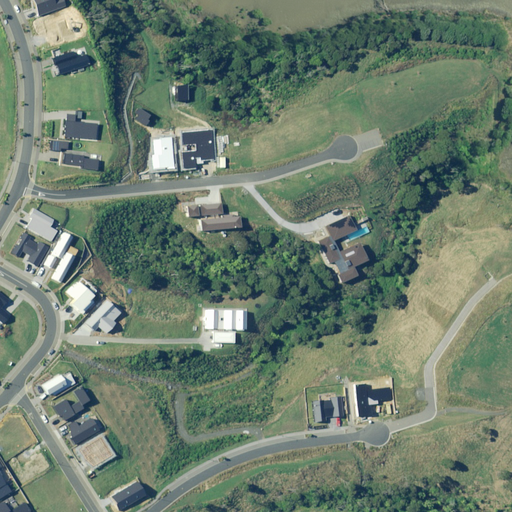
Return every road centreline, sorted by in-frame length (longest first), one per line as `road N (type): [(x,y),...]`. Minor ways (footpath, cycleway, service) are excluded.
road 1 (residential): [(150,511),(224,464),(263,452),(432,419),(478,434)]
road 2 (residential): [(18,182),(57,195),(257,176),(345,149)]
road 3 (residential): [(4,0),(27,57),(29,140),(18,182)]
road 4 (residential): [(15,382),(95,511)]
road 5 (residential): [(51,336),(195,339)]
